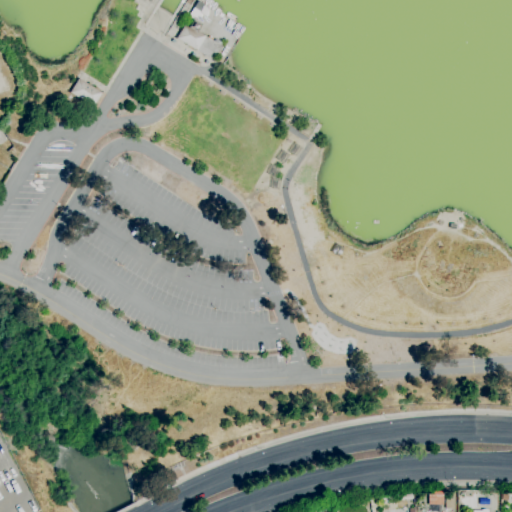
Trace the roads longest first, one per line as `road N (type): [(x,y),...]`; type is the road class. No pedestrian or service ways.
road 1 (secondary): [(511,434),(335,445),(207,485),(155,511)]
road 2 (secondary): [(222,511),(347,474),(437,463),(511,465)]
